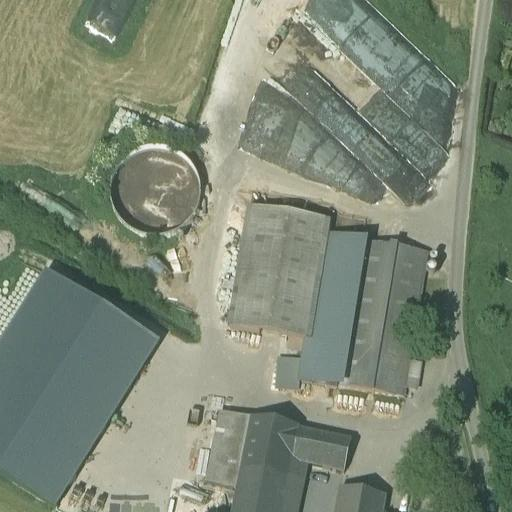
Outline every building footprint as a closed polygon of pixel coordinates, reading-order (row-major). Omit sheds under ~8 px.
[(256,54),(295,10),(310,23),(316,25),(314,32),(371,82),(400,92),(398,99),(420,106),(427,98),(429,92),(438,95),(447,85),(442,84),(347,0),(261,0),(233,33),(229,45),(256,54)] [(260,127),(320,175),(341,150),(389,188),(405,168),(385,153),(391,145),(367,126),(372,119),(381,126),(395,108),(364,83),(346,105),(299,66),(278,92),(284,97),(260,127)] [(65,162),(88,172),(116,105),(92,95),(65,162)] [(164,154),(145,154),(129,161),(117,173),(111,187),(110,207),(115,220),(130,236),(146,243),(164,242),(178,237),(190,226),(199,207),(199,189),(193,175),(181,162),(164,154)] [(288,342),(308,345),(326,241),(328,227),(249,214),(229,332),(288,342)] [(361,247),(326,241),(308,345),(306,355),(301,386),(337,392),(361,247)] [(337,392),(402,403),(404,391),(408,367),(426,257),(361,247),(337,392)] [(46,278),(0,350),(0,480),(49,511),(56,511),(158,349),(46,278)] [(286,352),(306,355),(308,345),(288,342),(286,352)] [(408,367),(404,391),(415,393),(420,369),(408,367)] [(206,488),(237,494),(251,423),(220,417),(206,488)] [(298,433),(251,423),(237,494),(233,511),(282,511),(286,495),(301,499),(307,469),(344,476),(351,445),(298,434),(298,433)] [(420,456),(431,467),(448,450),(437,438),(420,456)] [(336,511),(383,511),(385,500),(340,492),(336,511)] [(298,511),(301,499),(286,495),(282,511),(298,511)]
